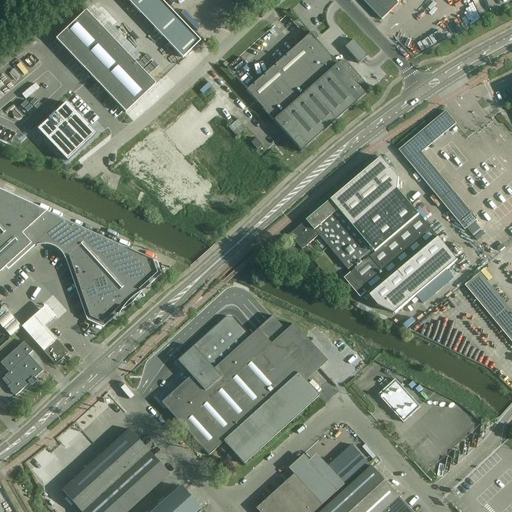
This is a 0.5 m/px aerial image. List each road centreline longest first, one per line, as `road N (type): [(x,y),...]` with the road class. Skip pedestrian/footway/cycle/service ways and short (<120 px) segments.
road 1 (secondary): [(100,366),(366,129),(423,90)]
road 2 (unclassified): [(439,511),(341,409),(227,507)]
road 3 (residential): [(78,172),(279,0)]
road 4 (residential): [(227,507),(100,366)]
road 5 (secondary): [(0,452),(100,366)]
road 6 (residential): [(423,90),(342,0)]
